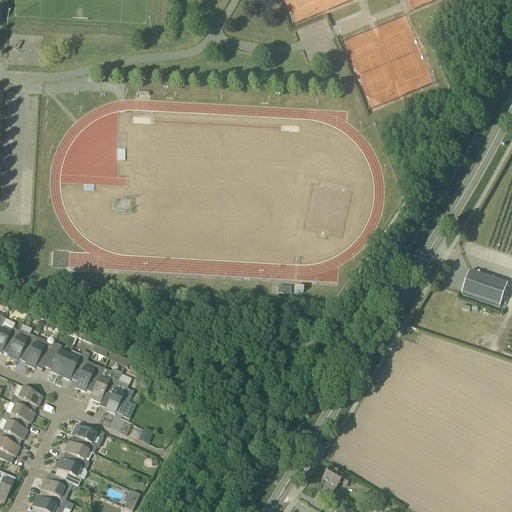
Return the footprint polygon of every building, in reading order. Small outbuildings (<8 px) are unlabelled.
[(462,295),(500,308),(508,285),(470,272),(462,295)] [(34,317),(28,314),(25,320),(31,323),(34,317)] [(13,346),(19,333),(2,326),(0,330),(0,353),(1,354),(6,343),(13,346)] [(36,339),(20,331),(19,333),(13,346),(8,357),(18,362),(23,351),(29,354),(36,339)] [(48,358),(52,348),(46,346),(46,343),(36,339),(29,354),(24,365),(35,370),(38,362),(45,365),(41,372),(42,373),(48,358)] [(52,348),(48,358),(55,361),(50,372),(60,377),(69,358),(59,353),(61,348),(54,345),(52,348)] [(92,353),(97,356),(100,349),(95,347),(92,353)] [(108,359),(126,368),(129,361),(112,353),(108,359)] [(85,363),(87,360),(81,357),(78,362),(69,358),(60,377),(70,381),(75,370),(81,373),(85,363)] [(99,379),(101,375),(103,371),(96,367),(85,363),(81,373),(75,388),(85,392),(90,381),(96,384),(97,384),(99,379)] [(120,375),(118,382),(129,385),(131,379),(120,375)] [(113,380),(111,379),(109,383),(99,379),(97,384),(96,384),(90,399),(100,404),(105,393),(112,395),(114,391),(118,382),(113,380)] [(126,390),(128,386),(118,382),(114,391),(112,395),(105,410),(115,415),(120,404),(127,407),(121,418),(122,418),(125,413),(131,416),(135,407),(128,404),(133,394),(126,390)] [(38,409),(42,398),(18,387),(10,404),(15,406),(34,415),(35,415),(25,410),(28,404),(38,409)] [(30,425),(34,415),(15,406),(10,416),(5,413),(2,421),(7,423),(27,432),(24,430),(27,424),(30,425)] [(22,442),(27,432),(7,423),(2,432),(0,431),(0,439),(19,449),(12,445),(14,440),(11,439),(11,437),(22,442)] [(99,448),(103,439),(77,426),(72,437),(83,442),(80,448),(88,452),(93,455),(97,448),(99,449),(99,448)] [(148,446),(153,436),(143,432),(140,430),(138,435),(141,436),(138,441),(148,446)] [(15,459),(19,449),(0,439),(0,460),(3,462),(11,465),(0,459),(3,453),(15,459)] [(84,462),(88,452),(80,448),(69,443),(64,454),(71,457),(70,459),(67,458),(65,462),(86,471),(89,464),(84,462)] [(78,488),(81,481),(84,480),(87,475),(86,471),(65,462),(61,460),(56,470),(58,471),(55,477),(72,485),(78,488)] [(322,490),(331,496),(331,495),(335,489),(336,490),(339,484),(346,488),(350,481),(329,468),(321,480),(326,483),(322,490)] [(0,502),(4,505),(13,485),(15,480),(5,475),(0,472),(0,502)] [(72,485),(55,477),(48,474),(48,475),(54,478),(53,481),(54,482),(53,485),(45,481),(40,491),(65,502),(69,493),(72,485)] [(65,502),(40,491),(43,493),(40,499),(37,498),(32,507),(42,511),(63,511),(67,504),(65,502)] [(132,491),(129,496),(127,502),(124,507),(132,511),(140,495),(132,491)] [(331,496),(327,504),(335,509),(340,500),(331,495),(331,496)] [(379,508),(380,506),(384,499),(385,499),(379,495),(373,505),(379,508)]
